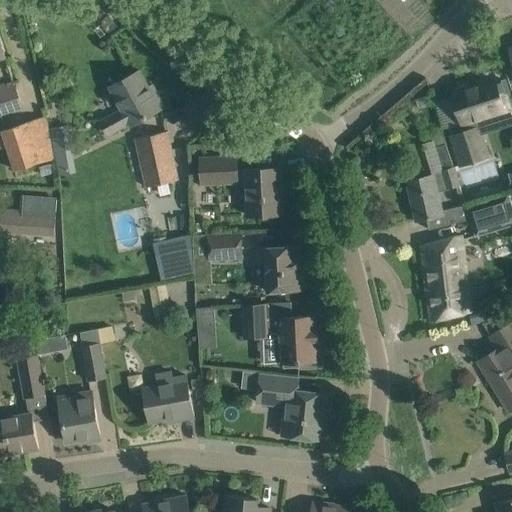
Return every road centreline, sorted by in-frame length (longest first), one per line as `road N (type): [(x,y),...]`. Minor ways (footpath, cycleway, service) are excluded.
road 1 (residential): [(37,487),(56,473),(181,457),(377,470)]
road 2 (residential): [(377,470),(368,315),(318,149)]
road 3 (residential): [(318,149),(129,0)]
road 4 (residential): [(485,0),(425,43),(318,149)]
